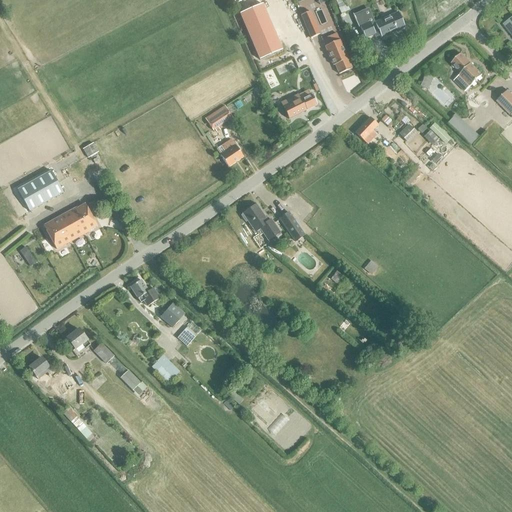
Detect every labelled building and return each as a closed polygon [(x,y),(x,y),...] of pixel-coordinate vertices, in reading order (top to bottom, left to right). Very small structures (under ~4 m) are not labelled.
[(334,0),(340,14),(349,11),(347,5),(344,6),(341,0),(334,0)] [(262,5),(239,15),(259,61),(282,51),(262,5)] [(380,39),(404,28),(397,12),(375,23),(368,9),(353,15),(359,28),(364,39),(373,35),(374,38),(379,35),(380,39)] [(310,11),(300,16),(310,38),(320,34),(310,11)] [(336,34),(322,40),(324,47),(333,66),(334,65),(338,75),(351,69),(339,40),(339,41),(336,34)] [(461,54),(451,63),(461,74),(459,75),(454,81),(465,92),(470,87),(482,76),(461,54)] [(511,95),(508,91),(497,102),(510,116),(511,114),(511,95)] [(298,95),(280,104),(288,120),(317,105),(311,95),(309,96),(301,100),(298,95)] [(224,106),(204,119),(210,127),(213,132),(232,119),(229,114),(224,106)] [(402,114),(394,123),(396,125),(397,126),(401,121),(405,117),(402,114)] [(447,124),(471,146),(479,138),(455,115),(447,124)] [(381,120),(388,128),(393,124),(386,116),(381,120)] [(369,118),(355,133),(366,144),(367,145),(376,135),(372,131),(377,126),(369,118)] [(398,134),(407,144),(417,135),(408,125),(398,134)] [(420,127),(417,132),(420,135),(426,130),(421,125),(420,127)] [(423,138),(432,146),(438,141),(429,132),(423,138)] [(222,145),(216,150),(220,156),(228,168),(243,158),(235,146),(232,142),(230,140),(222,145)] [(92,144),(83,149),(88,157),(97,152),(92,144)] [(17,190),(29,212),(63,193),(51,171),(17,190)] [(88,231),(96,227),(84,205),(76,209),(76,208),(42,227),(55,250),(89,232),(88,231)] [(243,214),(240,216),(245,223),(248,220),(256,232),(259,229),(268,241),(279,233),(270,220),(267,222),(255,205),(243,213),(243,214)] [(279,220),(295,243),(304,237),(288,213),(279,220)] [(19,252),(28,263),(33,259),(25,248),(19,252)] [(364,269),(371,275),(377,267),(370,261),(364,269)] [(330,279),(337,284),(343,276),(336,271),(330,279)] [(152,289),(147,292),(140,281),(136,283),(135,282),(130,285),(131,287),(129,288),(137,300),(137,299),(140,303),(143,301),(146,307),(158,299),(152,289)] [(159,318),(171,329),(183,315),(171,304),(159,318)] [(177,339),(186,347),(196,336),(187,328),(177,339)] [(66,339),(75,349),(82,344),(85,349),(90,345),(78,330),(66,339)] [(389,345),(395,351),(403,342),(397,336),(389,345)] [(93,352),(104,364),(113,356),(101,344),(93,352)] [(34,377),(37,381),(47,373),(49,376),(54,372),(49,365),(47,367),(41,358),(29,368),(35,376),(34,377)] [(128,371),(120,378),(137,396),(146,387),(141,382),(140,383),(128,371)] [(54,388),(61,397),(74,387),(67,378),(54,388)] [(68,408),(62,413),(85,439),(91,434),(68,408)]
